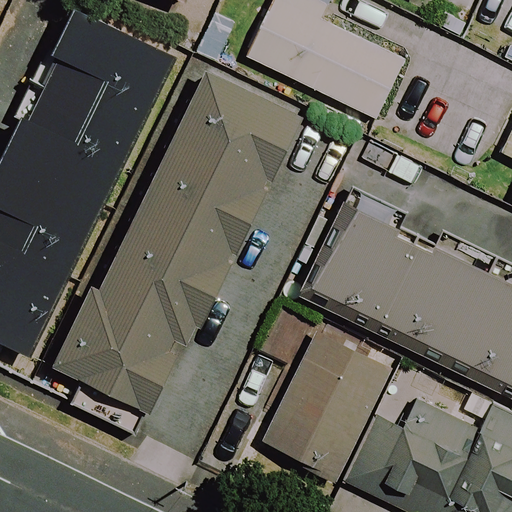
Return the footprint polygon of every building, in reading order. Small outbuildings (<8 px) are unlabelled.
[(0,0),(0,52),(27,0),(0,0)] [(213,0),(193,0),(209,8),(213,0)] [(423,57),(311,0),(284,0),(258,51),(391,119),(423,57)] [(195,67),(96,16),(0,202),(0,331),(47,355),(195,67)] [(321,127),(226,79),(75,372),(170,421),(321,127)] [(511,157),(498,185),(511,192),(511,157)] [(511,260),(366,186),(318,280),(345,293),(270,439),(352,480),(427,335),(511,378),(511,260)]
